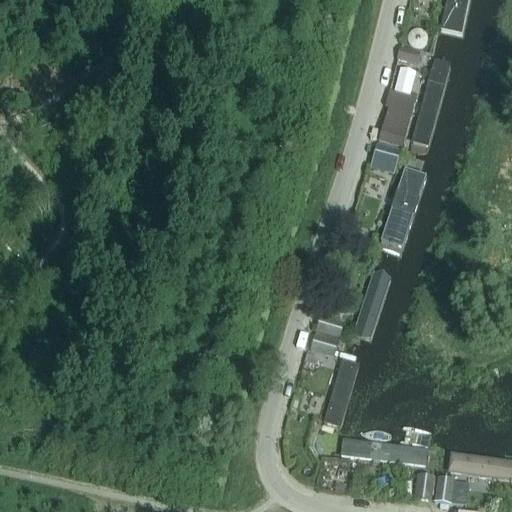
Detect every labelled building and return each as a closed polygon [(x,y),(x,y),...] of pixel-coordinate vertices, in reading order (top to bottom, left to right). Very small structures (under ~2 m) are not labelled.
[(468,0),(447,0),(441,31),(461,35),(468,0)] [(418,44),(407,41),(405,49),(417,52),(418,44)] [(396,63),(416,67),(419,55),(399,51),(396,63)] [(447,91),(428,85),(413,144),(432,149),(447,91)] [(389,94),(385,110),(409,116),(413,100),(389,94)] [(402,151),(406,135),(383,128),(379,144),(402,151)] [(396,170),(400,154),(377,147),(373,163),(396,170)] [(425,173),(406,167),(388,224),(407,230),(425,173)] [(354,265),(361,246),(351,243),(345,261),(354,265)] [(389,284),(370,277),(351,334),(370,341),(389,284)] [(334,313),(324,310),(322,318),(331,321),(334,313)] [(340,341),(344,326),(321,319),(316,334),(340,341)] [(334,360),(338,345),(315,338),(311,353),(334,360)] [(316,360),(307,357),(305,365),(314,368),(316,360)] [(363,363),(344,357),(327,415),(346,420),(363,363)] [(425,471),(428,451),(368,443),(366,463),(425,471)] [(508,482),(511,462),(452,454),(449,474),(508,482)] [(431,504),(434,480),(418,478),(415,502),(431,504)] [(435,504),(451,506),(454,483),(438,481),(435,504)]
